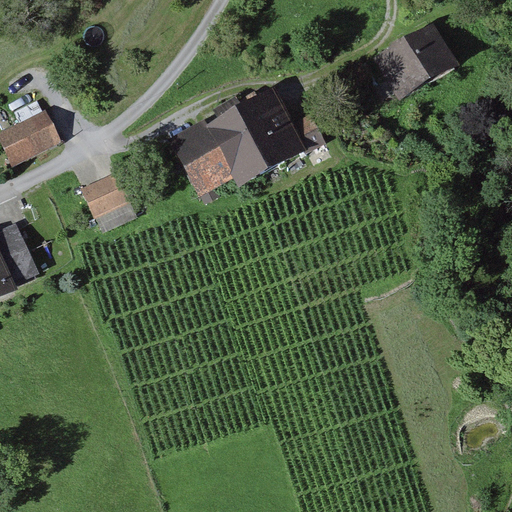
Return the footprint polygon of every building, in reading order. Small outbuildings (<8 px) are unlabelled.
[(433,37),(375,66),(394,103),(452,74),(433,37)] [(192,201),(229,183),(233,191),(304,154),(272,93),(201,129),(165,148),(192,201)] [(0,136),(0,148),(10,169),(61,146),(46,115),(0,136)] [(115,177),(78,194),(91,223),(128,206),(115,177)] [(0,231),(0,296),(7,294),(5,287),(34,275),(15,226),(0,231)]
